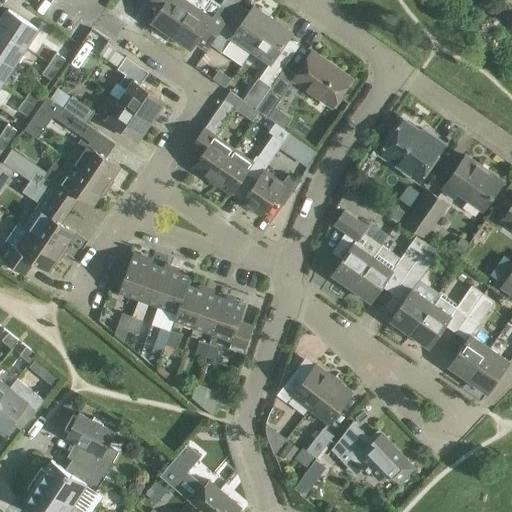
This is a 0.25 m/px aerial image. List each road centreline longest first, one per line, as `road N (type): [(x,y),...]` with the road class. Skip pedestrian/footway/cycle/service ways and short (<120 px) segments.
road 1 (residential): [(86,8),(193,85),(198,109),(149,182)]
road 2 (residential): [(288,274),(326,175),(400,66)]
road 3 (residential): [(271,511),(244,425),(281,296)]
road 4 (residential): [(366,358),(441,444),(471,416),(415,383)]
road 5 (residential): [(511,148),(400,66)]
road 6 (residential): [(237,252),(118,226)]
